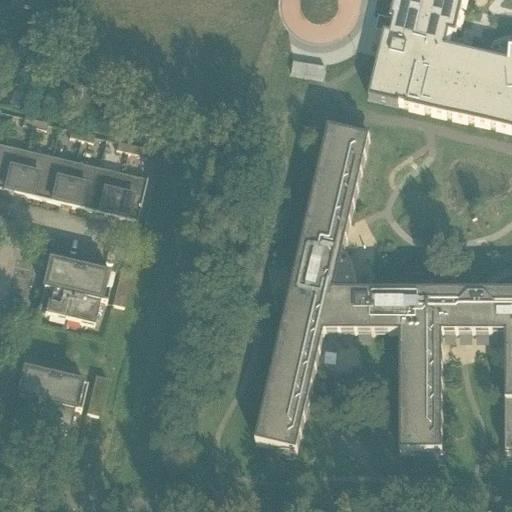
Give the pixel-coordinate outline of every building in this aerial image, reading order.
[(511,0),(395,0),(390,22),(394,23),(390,37),(384,35),(379,58),(368,101),(398,108),(399,105),(405,107),(405,109),(511,134),(511,0)] [(33,132),(35,123),(24,120),(22,129),(33,132)] [(35,123),(33,132),(45,135),(47,126),(35,123)] [(511,282),(510,284),(500,289),(491,296),(356,296),(356,287),(354,280),(351,272),(347,265),(343,258),(369,142),(328,132),(256,447),(297,456),(324,338),(400,338),(400,456),(442,456),(442,338),(506,338),(505,456),(511,456),(511,282)] [(80,144),(82,136),(70,133),(68,141),(80,144)] [(94,138),(82,136),(80,144),(92,147),(94,138)] [(127,156),(129,148),(117,145),(115,153),(127,156)] [(141,151),(129,148),(127,156),(139,159),(141,151)] [(28,155),(5,150),(0,168),(0,192),(18,197),(28,155)] [(28,155),(18,197),(42,203),(52,161),(28,155)] [(75,166),(52,161),(42,203),(65,208),(75,166)] [(98,172),(75,166),(65,208),(89,214),(98,172)] [(98,172),(89,214),(112,219),(122,177),(98,172)] [(145,183),(122,177),(112,219),(137,225),(147,183),(145,182),(145,183)] [(99,305),(106,307),(112,281),(49,266),(37,316),(93,330),(99,305)] [(123,311),(132,273),(120,271),(112,308),(123,311)] [(86,390),(23,375),(11,425),(67,439),(73,414),(80,416),(86,390)] [(106,382),(95,380),(95,379),(86,417),(97,420),(106,382)]
